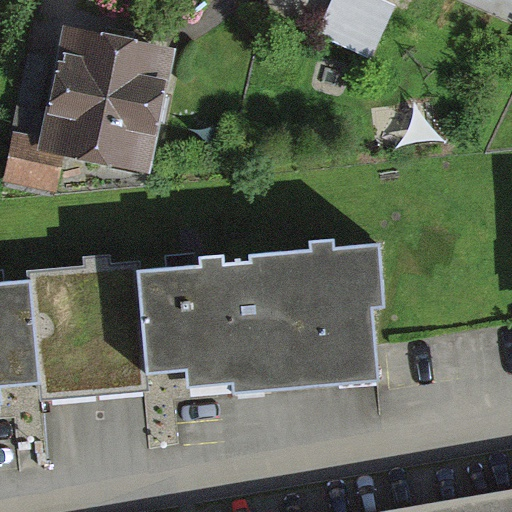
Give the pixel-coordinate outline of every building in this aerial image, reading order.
[(333,0),(324,35),(382,51),(395,0),(333,0)] [(166,55),(62,36),(52,95),(45,137),(17,132),(10,173),(56,181),(61,154),(146,169),(166,55)] [(252,266),(139,275),(148,375),(186,372),(188,387),(236,383),(236,390),(377,378),(371,308),(382,307),(376,248),(252,258),(252,266)] [(31,274),(32,286),(40,382),(41,398),(149,389),(148,375),(139,275),(138,265),(31,274)] [(0,385),(40,382),(32,286),(0,288),(0,385)] [(511,511),(511,497),(423,511),(511,511)]
